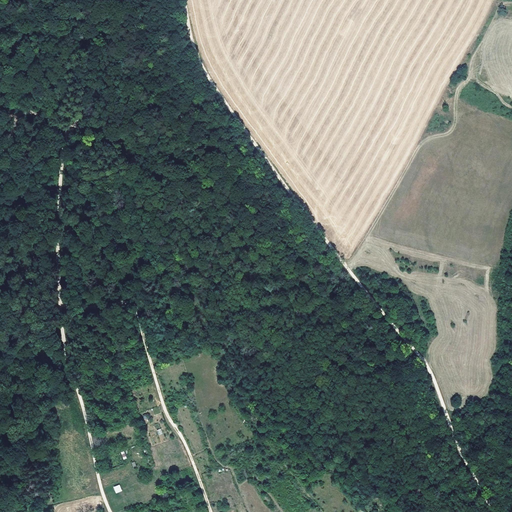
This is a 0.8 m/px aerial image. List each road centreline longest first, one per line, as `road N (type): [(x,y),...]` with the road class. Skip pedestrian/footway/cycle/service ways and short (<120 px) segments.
road 1 (track): [(488,511),(424,361),(221,99),(193,47),(186,0)]
road 2 (track): [(210,511),(168,420),(137,305),(61,312)]
road 3 (track): [(70,124),(60,181),(61,312)]
road 4 (track): [(248,511),(232,468),(215,457),(180,353)]
road 5 (track): [(70,124),(90,127),(98,21),(121,0)]
road 6 (track): [(110,511),(74,376)]
